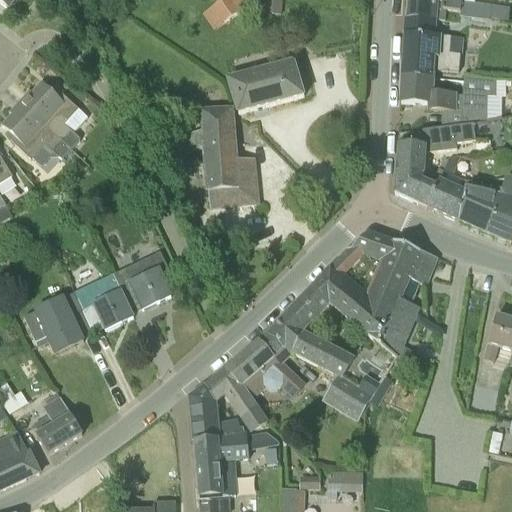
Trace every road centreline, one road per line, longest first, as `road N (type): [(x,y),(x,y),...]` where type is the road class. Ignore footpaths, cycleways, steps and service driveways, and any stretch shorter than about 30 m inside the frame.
road 1 (tertiary): [(0,508),(41,489),(169,395),(367,207)]
road 2 (residential): [(367,207),(379,165),(385,0)]
road 3 (tertiary): [(511,264),(367,207)]
